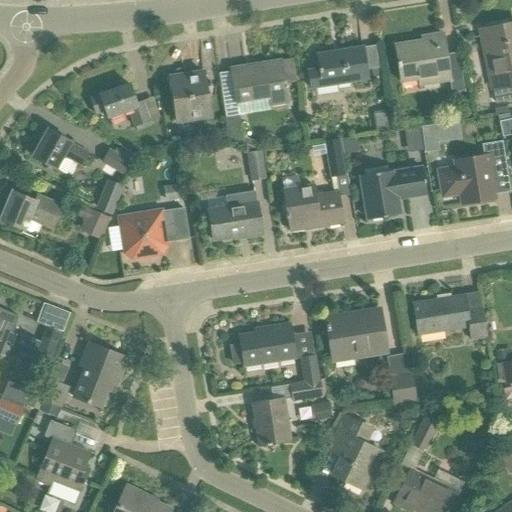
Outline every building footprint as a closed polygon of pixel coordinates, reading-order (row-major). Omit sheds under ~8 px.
[(317,38),(314,21),(298,24),(301,40),(317,38)] [(511,23),(485,29),(493,68),(488,69),(492,89),(511,85),(511,23)] [(461,68),(448,70),(443,35),(429,37),(429,42),(395,47),(400,82),(418,79),(419,84),(450,80),(452,93),(465,91),(461,68)] [(308,71),(310,86),(323,84),(323,87),(368,79),(363,48),(318,55),(320,69),(308,71)] [(231,69),(236,104),(269,99),(270,107),(288,104),(282,61),(231,69)] [(170,77),(176,121),(210,116),(205,73),(170,77)] [(91,98),(97,113),(106,110),(108,117),(129,110),(135,126),(149,121),(142,102),(136,104),(129,84),(100,94),(91,98)] [(480,133),(498,130),(494,106),(477,109),(480,133)] [(375,112),(377,128),(390,126),(387,110),(375,112)] [(240,115),(224,118),(226,135),(244,143),(240,115)] [(511,118),(499,121),(502,137),(511,135),(511,118)] [(137,131),(150,126),(149,121),(135,126),(137,131)] [(439,150),(435,124),(422,126),(426,152),(439,150)] [(32,156),(56,169),(64,156),(81,166),(88,153),(70,143),(70,142),(48,129),(32,156)] [(346,175),(340,139),(327,141),(326,141),(332,178),(346,175)] [(495,195),(491,173),(507,170),(503,142),(482,146),(484,159),(455,164),(455,168),(438,171),(442,197),(459,194),(460,203),(490,199),(489,196),(495,195)] [(104,163),(122,173),(124,174),(131,162),(109,150),(102,162),(104,163)] [(265,177),(261,151),(248,153),(253,179),(265,177)] [(359,176),(366,219),(398,214),(395,198),(425,193),(421,168),(391,173),(391,171),(359,176)] [(342,222),(337,190),(314,194),(313,183),(284,188),(286,201),(284,202),(289,231),(342,222)] [(167,189),(169,199),(182,197),(180,187),(167,189)] [(226,206),(208,209),(213,241),(244,236),(244,238),(261,235),(254,191),(225,196),(226,206)] [(0,219),(23,230),(27,219),(52,229),(61,206),(36,195),(34,202),(11,192),(0,219)] [(103,238),(110,219),(81,207),(78,215),(86,218),(81,229),(103,238)] [(121,219),(127,253),(132,257),(161,252),(165,246),(164,242),(189,238),(184,208),(121,219)] [(470,340),(486,338),(482,310),(467,312),(465,296),(412,304),(416,336),(468,328),(470,340)] [(12,332),(18,317),(0,309),(0,341),(10,346),(15,334),(12,332)] [(325,318),(332,361),(385,353),(379,314),(359,317),(359,321),(350,322),(349,315),(325,318)] [(230,347),(233,364),(242,362),(243,366),(294,358),(289,324),(268,328),(269,332),(238,337),(240,345),(230,347)] [(37,352),(36,356),(51,363),(53,358),(61,337),(62,334),(47,328),(40,344),(37,352)] [(0,341),(0,353),(6,356),(10,346),(0,341)] [(73,396),(101,407),(111,382),(116,384),(126,359),(88,344),(80,365),(84,367),(73,396)] [(300,360),(303,382),(322,379),(318,357),(300,360)] [(511,361),(501,363),(504,384),(511,382),(511,361)] [(364,366),(365,384),(385,382),(383,364),(364,366)] [(409,376),(391,379),(395,404),(413,401),(409,376)] [(325,396),(322,379),(303,382),(291,384),(294,401),(325,396)] [(44,401),(62,408),(69,388),(52,381),(44,401)] [(3,396),(32,408),(38,394),(8,382),(3,396)] [(209,388),(210,399),(242,397),(242,386),(209,388)] [(252,403),(258,446),(290,442),(283,398),(252,403)] [(1,400),(0,402),(0,416),(19,424),(25,410),(1,400)] [(314,407),(317,422),(334,419),(332,404),(314,407)] [(371,415),(383,414),(381,406),(370,408),(371,415)] [(328,449),(342,456),(333,475),(346,481),(348,477),(364,485),(378,456),(362,448),(371,429),(344,416),(328,449)] [(437,426),(423,419),(410,444),(424,451),(437,426)] [(36,480),(50,486),(47,494),(74,505),(79,492),(80,492),(89,468),(84,466),(89,453),(70,445),(76,430),(50,420),(44,436),(52,439),(36,480)] [(501,461),(510,473),(511,471),(511,447),(502,454),(505,459),(501,461)] [(393,504),(408,511),(411,511),(413,508),(420,511),(446,511),(456,493),(410,471),(393,504)] [(114,511),(168,511),(170,510),(142,496),(143,494),(127,486),(114,511)]
